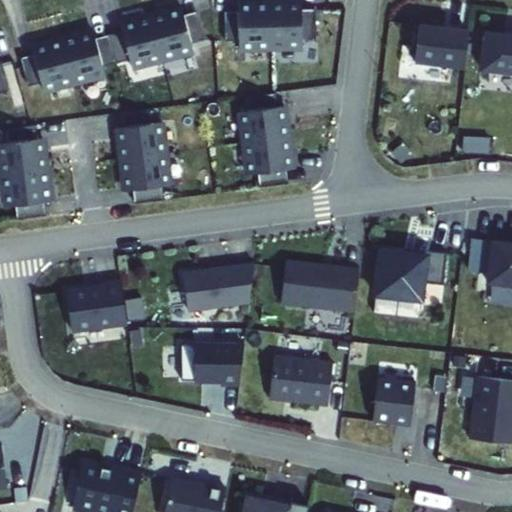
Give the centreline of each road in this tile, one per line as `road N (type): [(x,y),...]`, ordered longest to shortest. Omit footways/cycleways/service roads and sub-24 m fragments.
road 1 (residential): [(511,493),(61,399),(25,363),(7,247)]
road 2 (residential): [(7,247),(344,202)]
road 3 (residential): [(368,0),(344,202)]
road 4 (residential): [(344,202),(511,184)]
